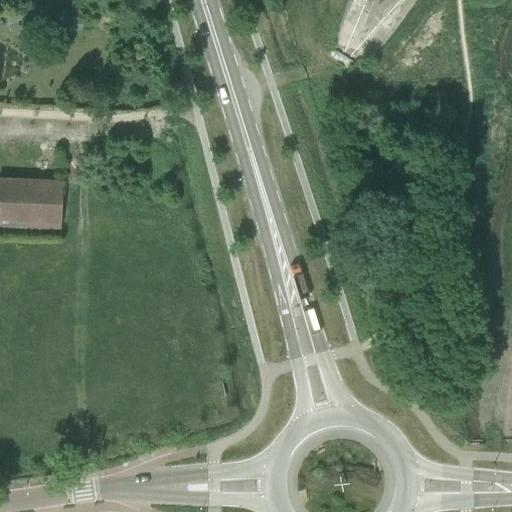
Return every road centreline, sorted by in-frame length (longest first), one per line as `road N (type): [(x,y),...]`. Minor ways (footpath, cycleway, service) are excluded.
road 1 (primary): [(270,230),(200,0)]
road 2 (primary): [(338,416),(306,309),(270,230)]
road 3 (primary): [(270,230),(305,425)]
road 4 (tertiary): [(119,488),(276,505)]
road 5 (tertiary): [(274,466),(119,488)]
